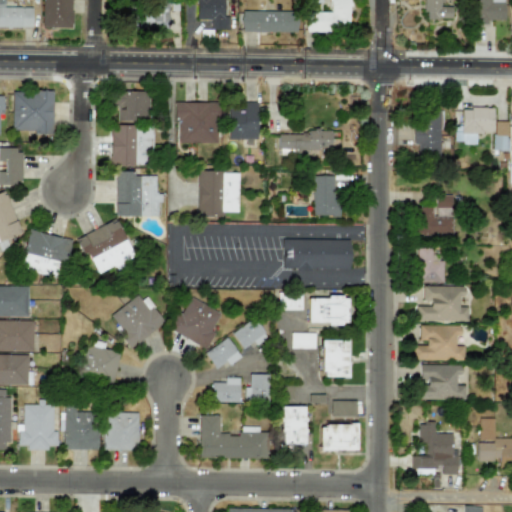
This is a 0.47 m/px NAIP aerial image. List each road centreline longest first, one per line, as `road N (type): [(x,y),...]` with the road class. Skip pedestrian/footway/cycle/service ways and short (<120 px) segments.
road 1 (tertiary): [(0,63),(511,70)]
road 2 (residential): [(380,511),(385,0)]
road 3 (residential): [(0,481),(380,486)]
road 4 (residential): [(90,65),(84,150),(69,190)]
